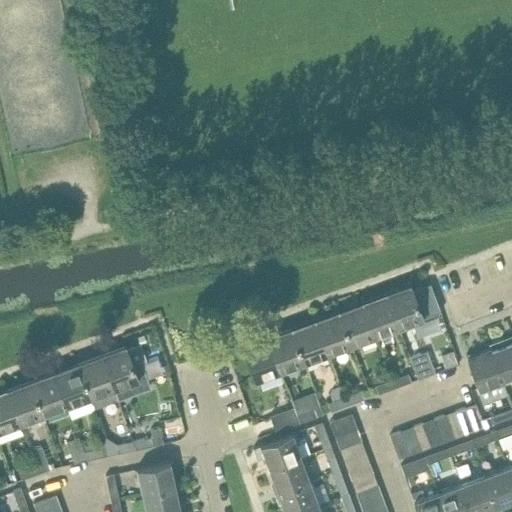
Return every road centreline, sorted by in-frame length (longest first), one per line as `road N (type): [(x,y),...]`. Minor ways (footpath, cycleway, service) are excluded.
road 1 (residential): [(222,511),(191,362)]
road 2 (track): [(78,173),(90,230),(0,250)]
